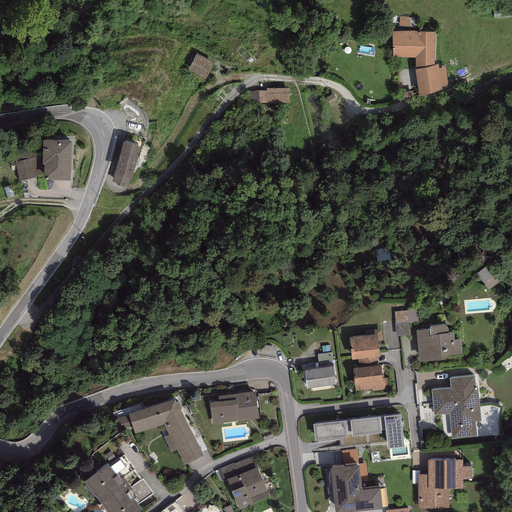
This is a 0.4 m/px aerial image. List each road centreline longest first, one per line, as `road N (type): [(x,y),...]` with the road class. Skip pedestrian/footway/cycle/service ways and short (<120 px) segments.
road 1 (unclassified): [(0,448),(34,444),(66,413),(114,392),(260,364),(284,380),(291,438)]
road 2 (unclassified): [(0,121),(69,112),(92,119),(104,140),(82,218),(0,337)]
road 3 (track): [(124,190),(141,180),(207,89),(232,77),(251,79)]
